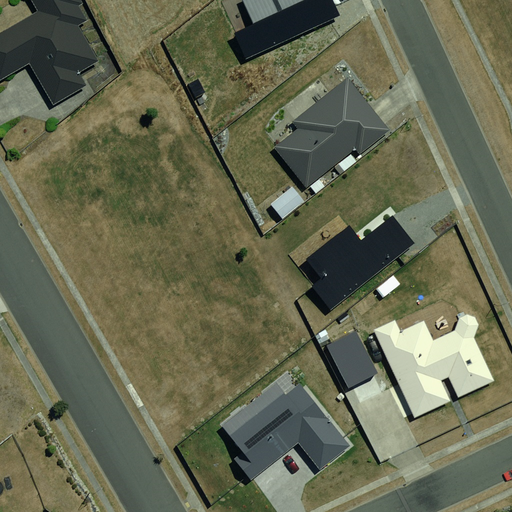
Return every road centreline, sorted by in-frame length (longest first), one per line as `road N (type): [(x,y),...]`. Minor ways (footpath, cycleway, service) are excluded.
road 1 (residential): [(0,243),(153,511)]
road 2 (residential): [(400,0),(511,245)]
road 3 (residential): [(393,511),(511,457)]
